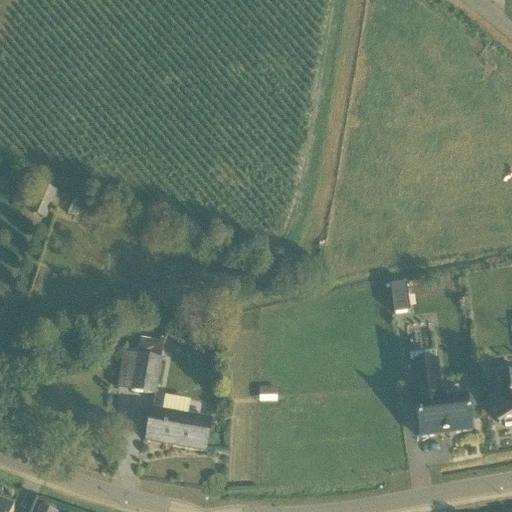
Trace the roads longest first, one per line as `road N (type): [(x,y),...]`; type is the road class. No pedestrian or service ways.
road 1 (residential): [(141,511),(0,462)]
road 2 (residential): [(511,489),(388,511)]
